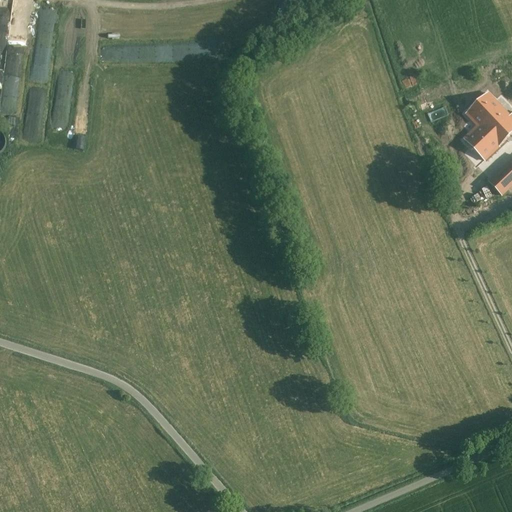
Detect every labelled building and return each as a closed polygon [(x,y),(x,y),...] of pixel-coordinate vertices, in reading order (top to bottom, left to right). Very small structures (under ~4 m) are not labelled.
[(14,2),(10,20),(15,21),(13,29),(22,30),(23,21),(22,21),(25,4),(14,2)] [(10,44),(17,44),(17,40),(20,40),(20,33),(10,33),(10,44)] [(87,39),(75,132),(84,134),(96,40),(87,39)] [(487,95),(467,115),(479,127),(499,107),(487,95)] [(479,127),(465,141),(484,161),(511,135),(511,115),(509,118),(499,107),(479,127)] [(511,162),(489,184),(501,197),(511,186),(511,162)]
